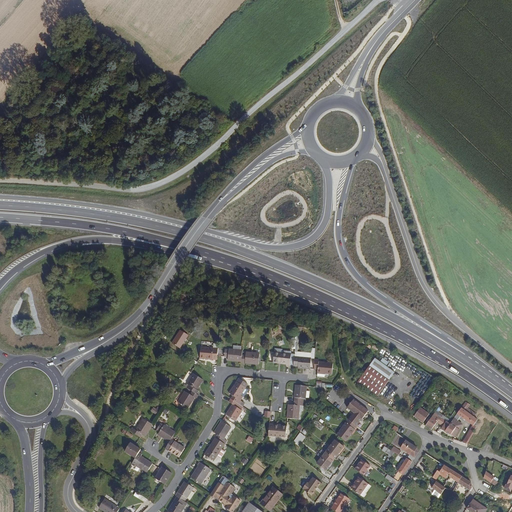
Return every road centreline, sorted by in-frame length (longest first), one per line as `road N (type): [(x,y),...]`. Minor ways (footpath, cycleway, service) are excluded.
road 1 (trunk): [(465,358),(373,307),(221,243),(92,213),(0,205)]
road 2 (trunk): [(324,160),(327,215),(297,246),(269,248),(126,210),(0,197)]
road 3 (trunk): [(205,253),(368,319),(511,408)]
road 4 (trunk): [(465,358),(350,267),(338,215),(352,158)]
road 5 (trunk): [(0,284),(42,252),(80,240),(205,253)]
road 6 (trunk): [(0,217),(90,225),(205,253)]
road 7 (track): [(386,97),(511,217)]
road 8 (unclassified): [(453,317),(424,285),(382,162)]
road 9 (residential): [(313,511),(381,417),(432,437)]
road 10 (residential): [(182,471),(217,413),(220,378),(283,377)]
